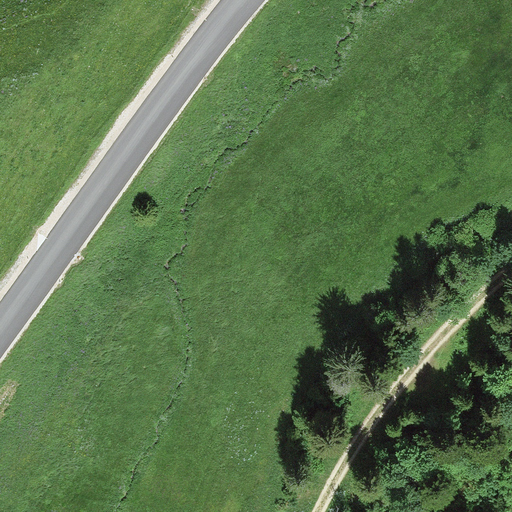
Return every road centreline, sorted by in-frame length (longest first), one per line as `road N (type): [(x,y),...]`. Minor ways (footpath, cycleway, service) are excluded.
road 1 (unclassified): [(0,325),(240,0)]
road 2 (track): [(511,267),(399,388),(318,511)]
